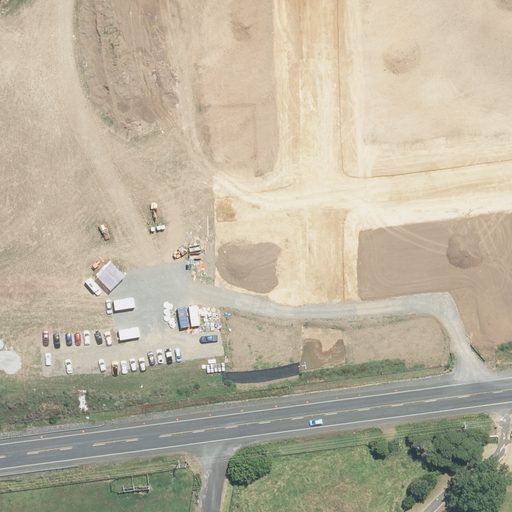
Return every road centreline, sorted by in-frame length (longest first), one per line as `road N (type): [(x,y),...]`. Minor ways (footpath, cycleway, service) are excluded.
road 1 (unknown): [(0,285),(95,237),(311,203)]
road 2 (unknown): [(95,237),(96,0)]
road 3 (secondary): [(221,429),(0,458)]
road 4 (residential): [(319,417),(311,203)]
road 5 (residential): [(336,200),(346,413)]
road 6 (residential): [(311,203),(306,0)]
road 7 (residential): [(331,0),(336,200)]
road 8 (residential): [(336,200),(511,176)]
road 9 (secondary): [(511,391),(346,413)]
